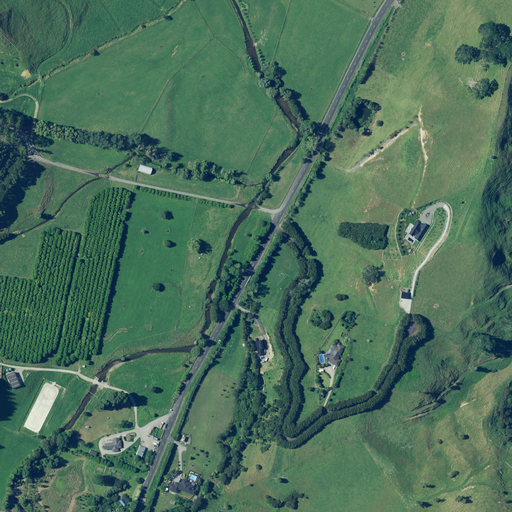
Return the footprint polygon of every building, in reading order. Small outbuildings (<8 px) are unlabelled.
[(153,168),(140,164),(138,171),(151,175),(153,168)] [(325,356),(327,361),(330,361),(329,362),(337,367),(341,360),(338,359),(344,347),(339,344),(337,347),(332,345),(330,348),(333,350),(330,354),(325,356)] [(60,389),(45,382),(23,427),(38,434),(60,389)] [(121,448),(120,438),(112,439),(113,442),(104,444),(105,450),(111,449),(112,452),(118,451),(118,449),(121,448)] [(145,448),(140,446),(136,456),(141,458),(145,448)] [(187,480),(182,479),(180,484),(175,482),(174,485),(170,484),(167,491),(176,494),(178,490),(194,496),(196,491),(192,489),(193,486),(190,485),(190,483),(186,482),(187,480)]
